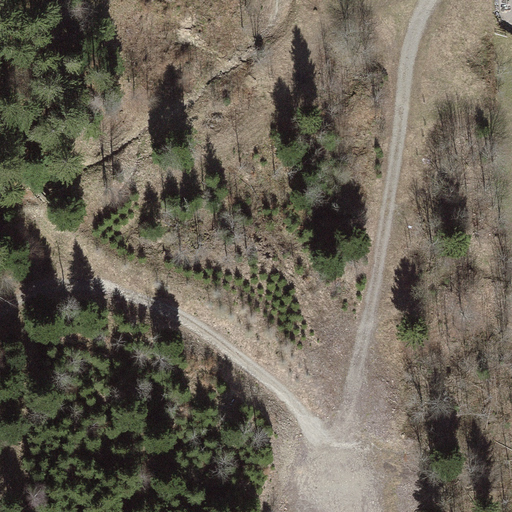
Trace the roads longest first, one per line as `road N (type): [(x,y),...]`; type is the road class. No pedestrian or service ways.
road 1 (track): [(426,0),(408,59),(367,360),(328,511)]
road 2 (track): [(385,0),(340,22),(311,49),(294,91),(249,154),(0,332)]
road 3 (track): [(45,294),(223,279),(288,288),(330,316),(367,360)]
